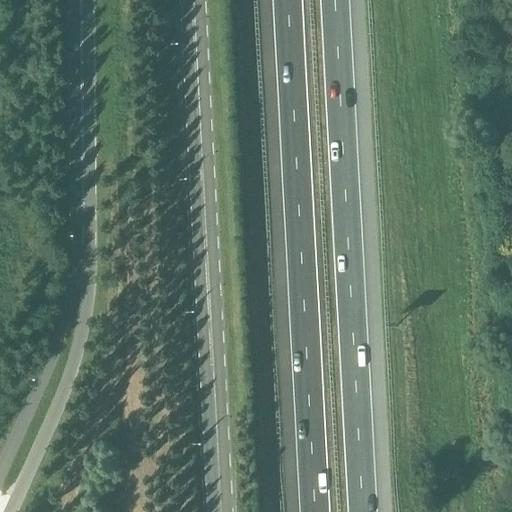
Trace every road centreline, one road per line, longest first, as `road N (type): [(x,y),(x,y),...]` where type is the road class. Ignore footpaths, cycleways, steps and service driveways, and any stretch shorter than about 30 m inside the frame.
road 1 (secondary): [(192,0),(219,511)]
road 2 (motorway): [(288,0),(314,511)]
road 3 (motorway): [(361,511),(335,0)]
road 4 (unclassified): [(10,511),(82,328),(89,269),(82,203)]
road 5 (unclassified): [(82,203),(64,318),(0,471)]
road 6 (unclassified): [(81,0),(82,203)]
